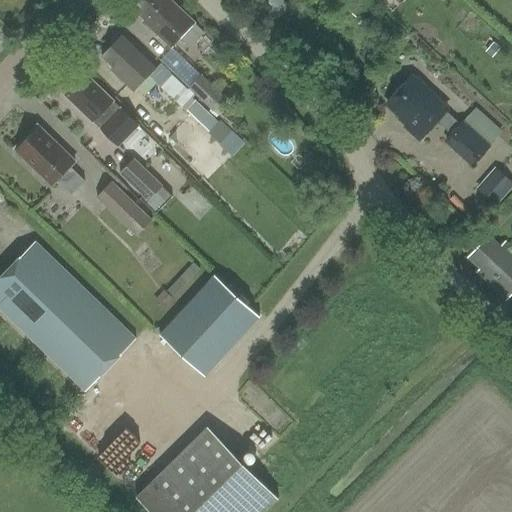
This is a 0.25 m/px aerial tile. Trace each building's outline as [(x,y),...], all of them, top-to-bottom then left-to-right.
[(171,48),(195,23),(170,0),(134,0),(129,6),(145,20),(143,22),(171,48)] [(279,21),(291,7),(282,0),(261,0),(259,3),(279,21)] [(134,92),(156,68),(122,37),(102,58),(113,68),(111,70),(134,92)] [(227,99),(202,75),(189,90),(213,113),(227,99)] [(412,76),(388,102),(410,122),(407,125),(421,138),(448,108),(412,76)] [(118,147),(137,126),(85,77),(65,98),(118,147)] [(473,167),(493,145),(491,143),(502,131),(476,107),(445,141),(473,167)] [(71,196),(84,181),(71,168),(76,162),(37,126),(14,151),(53,187),(57,183),(71,196)] [(119,174),(143,196),(140,198),(156,214),(172,196),(161,186),(163,184),(135,158),(119,174)] [(498,169),(478,191),(492,204),(511,181),(498,169)] [(151,220),(111,180),(95,197),(135,236),(151,220)] [(490,233),(470,255),(483,268),(480,272),(507,297),(511,291),(511,244),(506,240),(502,244),(490,233)] [(0,312),(86,392),(133,342),(135,339),(32,244),(0,279),(0,312)] [(205,378),(259,319),(215,278),(160,337),(205,378)] [(175,300),(165,291),(155,301),(165,310),(175,300)] [(208,429),(136,499),(148,511),(266,511),(279,500),(208,429)]
